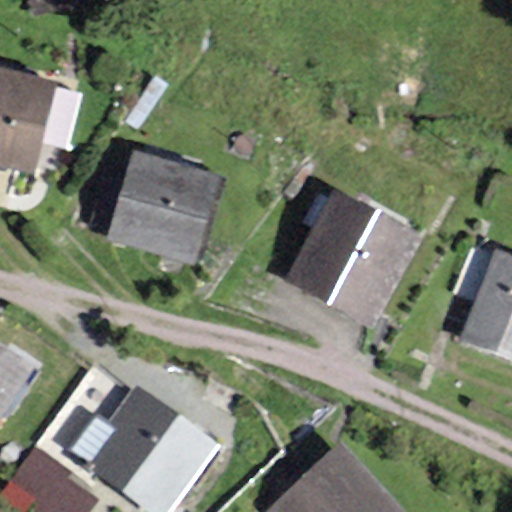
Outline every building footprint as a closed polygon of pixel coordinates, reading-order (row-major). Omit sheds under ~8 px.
[(55,81),(0,67),(0,163),(33,172),(55,81)] [(222,179),(132,153),(106,238),(197,264),(222,179)] [(416,231),(333,189),(285,282),(368,324),(416,231)] [(507,248),(475,235),(443,317),(465,326),(459,342),(511,362),(511,255),(505,252),(507,248)] [(0,422),(35,369),(0,345),(0,422)] [(171,511),(220,445),(143,389),(87,467),(150,511),(171,511)] [(398,511),(342,448),(269,511),(398,511)] [(70,472),(35,449),(8,489),(43,511),(87,511),(96,499),(66,479),(70,472)]
